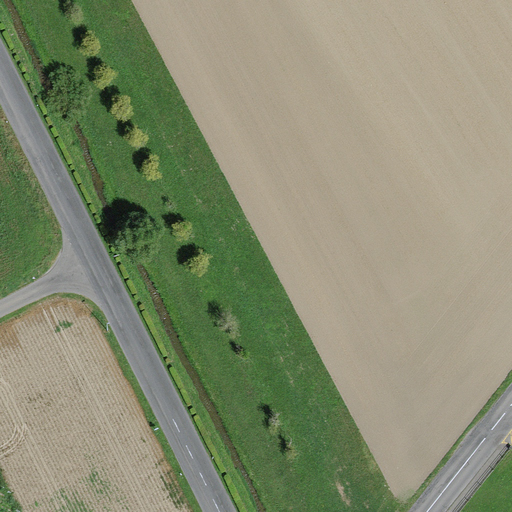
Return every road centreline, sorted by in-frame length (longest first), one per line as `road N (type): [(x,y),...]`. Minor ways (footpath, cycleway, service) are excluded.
road 1 (tertiary): [(96,261),(221,511)]
road 2 (tertiary): [(0,67),(96,261)]
road 3 (tertiary): [(427,511),(508,408)]
